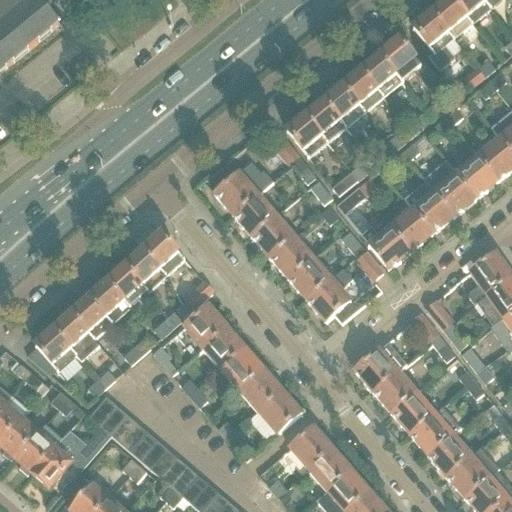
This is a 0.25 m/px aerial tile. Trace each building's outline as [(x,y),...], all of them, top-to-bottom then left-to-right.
[(0,0),(0,75),(59,27),(39,3),(43,0),(0,0)] [(480,0),(452,0),(450,2),(472,28),(490,13),(480,0)] [(480,0),(490,13),(505,0),(480,0)] [(450,2),(432,17),(453,43),(472,28),(450,2)] [(453,43),(432,17),(411,34),(412,35),(414,34),(433,57),(428,62),(439,75),(454,62),(444,50),(453,43)] [(400,43),(380,59),(401,86),(414,75),(428,93),(439,85),(421,63),(418,66),(410,56),(413,53),(403,42),(401,44),(400,43)] [(380,59),(361,74),(383,101),(401,86),(380,59)] [(488,64),(478,73),(485,82),(495,73),(488,64)] [(478,73),(464,84),(471,93),(485,82),(478,73)] [(361,74),(343,89),(364,116),(383,101),(361,74)] [(500,78),(490,86),(496,94),(506,86),(500,78)] [(490,86),(479,95),(485,103),(496,94),(490,86)] [(343,89),(324,105),(345,131),(364,116),(343,89)] [(324,105),(305,120),(327,146),(345,131),(324,105)] [(433,109),(425,115),(432,124),(440,118),(433,109)] [(511,113),(490,131),(499,142),(511,157),(511,113)] [(457,114),(446,122),(452,130),(463,122),(457,114)] [(425,115),(415,123),(422,132),(432,124),(425,115)] [(327,146),(305,120),(285,136),(286,138),(288,136),(307,160),(305,161),(306,163),(327,146)] [(446,122),(436,130),(442,138),(452,130),(446,122)] [(402,134),(388,145),(395,154),(410,143),(402,134)] [(282,141),(272,149),(288,168),(298,160),(282,141)] [(511,157),(499,142),(477,160),(498,185),(511,172),(511,157)] [(395,154),(388,145),(376,154),(383,164),(395,154)] [(412,148),(402,157),(409,165),(419,157),(412,148)] [(402,157),(392,165),(399,174),(409,165),(402,157)] [(477,160),(455,177),(476,202),(498,185),(477,160)] [(300,163),(293,169),(300,178),(307,187),(315,181),(307,171),(300,163)] [(445,165),(424,183),(426,186),(433,195),(454,220),(476,202),(455,177),(445,165)] [(215,196),(214,197),(234,220),(258,199),(249,188),(261,178),(251,167),(240,177),(238,176),(237,177),(238,178),(216,197),(215,196)] [(362,168),(351,177),(358,185),(368,177),(362,168)] [(351,177),(332,191),(339,200),(358,185),(351,177)] [(368,183),(358,192),(358,193),(365,200),(375,192),(368,183)] [(318,186),(310,191),(324,209),(331,203),(332,202),(319,185),(318,186)] [(426,186),(404,204),(412,213),(432,238),(454,220),(433,195),(426,186)] [(358,193),(337,210),(344,219),(366,201),(365,200),(358,193)] [(234,220),(252,241),(277,220),(258,199),(234,220)] [(327,212),(321,218),(322,219),(330,229),(337,223),(338,222),(328,211),(328,212),(327,212)] [(412,213),(390,231),(410,256),(432,238),(412,213)] [(252,241),(270,263),(295,241),(277,220),(252,241)] [(371,231),(360,240),(368,249),(366,250),(367,251),(369,250),(376,259),(387,273),(386,274),(387,275),(388,274),(410,256),(390,231),(378,240),(371,231)] [(163,236),(143,254),(166,279),(186,262),(185,261),(183,262),(163,239),(164,237),(163,236)] [(350,236),(341,243),(353,257),(362,249),(350,236)] [(270,263),(289,284),(313,263),(295,241),(270,263)] [(362,249),(353,257),(358,263),(356,266),(372,285),(384,276),(362,249)] [(143,254),(125,270),(148,296),(166,279),(143,254)] [(474,310),(487,301),(511,283),(511,281),(495,258),(494,259),(495,260),(471,277),(470,276),(469,277),(479,290),(469,297),(468,303),(474,310)] [(313,263),(289,284),(307,305),(332,284),(331,283),(313,263)] [(125,270),(107,286),(130,312),(148,296),(125,270)] [(344,273),(307,305),(327,328),(328,327),(327,325),(349,306),(350,308),(352,307),(341,294),(353,284),(344,273)] [(511,283),(487,301),(477,308),(494,330),(503,324),(511,317),(511,283)] [(107,286),(89,302),(112,328),(130,312),(107,286)] [(187,304),(183,308),(191,317),(195,313),(197,312),(213,297),(214,296),(205,286),(186,303),(187,304)] [(89,302),(72,318),(94,344),(112,328),(89,302)] [(437,306),(427,314),(443,333),(451,327),(453,325),(437,306)] [(177,314),(176,314),(184,323),(185,322),(186,321),(191,317),(183,308),(177,314)] [(184,330),(204,354),(228,333),(208,309),(207,310),(208,312),(186,331),(185,329),(184,330)] [(168,322),(164,325),(165,325),(166,326),(172,333),(182,325),(174,316),(168,322)] [(511,317),(503,324),(511,336),(502,342),(501,347),(507,355),(510,353),(511,351),(511,317)] [(72,318),(54,334),(77,360),(82,366),(100,350),(94,344),(72,318)] [(422,319),(412,328),(427,346),(430,344),(438,337),(422,319)] [(164,325),(154,334),(161,343),(172,333),(166,326),(165,325),(164,325)] [(451,327),(443,333),(451,344),(459,337),(451,327)] [(204,354),(223,375),(247,354),(228,333),(204,354)] [(76,360),(54,334),(34,352),(34,353),(36,352),(57,375),(55,377),(56,378),(76,360)] [(438,337),(430,344),(446,365),(455,359),(438,337)] [(459,337),(451,344),(459,354),(467,348),(459,337)] [(144,343),(134,352),(142,360),(149,353),(152,351),(147,346),(146,344),(145,343),(144,343)] [(374,397),(398,376),(407,368),(388,347),(380,355),(378,353),(377,354),(378,355),(356,375),(355,374),(354,375),(374,397)] [(161,352),(153,359),(162,369),(163,368),(170,362),(161,351),(161,352)] [(134,352),(124,361),(125,361),(132,369),(142,360),(134,352)] [(223,375),(241,396),(265,375),(247,354),(223,375)] [(476,360),(468,367),(476,377),(478,376),(480,375),(485,371),(476,360)] [(14,375),(25,385),(31,377),(20,368),(14,375)] [(478,376),(476,377),(485,388),(486,387),(494,381),(485,371),(480,375),(478,376)] [(108,375),(98,384),(106,392),(116,383),(108,375)] [(241,396),(259,417),(283,396),(265,375),(241,396)] [(467,375),(458,382),(466,391),(474,384),(467,375)] [(374,397),(392,418),(417,397),(398,376),(374,397)] [(31,377),(25,385),(36,395),(43,387),(31,377)] [(98,384),(88,393),(96,401),(106,392),(98,384)] [(191,384),(182,391),(191,401),(199,394),(191,384)] [(474,384),(466,391),(475,402),(475,403),(484,396),(474,384)] [(199,394),(191,401),(200,411),(208,404),(199,394)] [(283,396),(259,417),(278,440),(280,439),(278,437),(300,418),(302,420),(303,419),(283,396)] [(60,397),(52,407),(58,413),(67,403),(60,397)] [(392,418),(410,439),(435,418),(417,397),(392,418)] [(107,402),(90,421),(100,430),(117,410),(107,401),(107,402)] [(503,409),(511,420),(511,403),(511,402),(503,409)] [(67,403),(58,413),(66,420),(75,410),(67,403)] [(0,447),(21,423),(5,408),(0,413),(0,447)] [(117,410),(100,430),(102,431),(110,439),(127,419),(117,410)] [(410,439),(429,460),(453,439),(461,432),(443,411),(435,418),(410,439)] [(127,419),(110,439),(111,440),(120,447),(138,427),(127,419)] [(502,419),(494,425),(494,426),(501,435),(509,427),(504,421),(503,419),(502,419)] [(14,461),(16,463),(38,437),(21,423),(0,447),(0,449),(5,454),(3,456),(11,463),(14,461)] [(219,433),(218,433),(227,444),(228,443),(236,437),(226,426),(219,433)] [(138,427),(120,447),(131,456),(148,436),(138,427)] [(511,431),(509,427),(501,435),(510,446),(510,447),(511,445),(511,431)] [(38,437),(16,463),(22,468),(20,471),(28,478),(31,475),(32,477),(59,446),(62,443),(45,428),(38,437)] [(110,439),(102,431),(86,449),(96,457),(111,440),(110,439)] [(289,452),(309,475),(333,454),(313,431),(312,432),(313,434),(291,453),(290,451),(289,452)] [(32,477),(49,492),(72,466),(86,449),(75,440),(75,439),(70,435),(70,436),(62,443),(59,446),(32,477)] [(148,436),(131,456),(141,465),(158,445),(148,436)] [(236,437),(228,443),(237,454),(245,447),(236,436),(236,437)] [(429,460),(447,481),(471,460),(453,439),(429,460)] [(158,445),(141,465),(151,473),(168,453),(158,445)] [(86,449),(72,466),(82,475),(96,457),(86,449)] [(447,481),(465,502),(490,481),(497,475),(499,473),(481,452),(471,460),(447,481)] [(168,453),(151,473),(161,482),(178,462),(168,453)] [(309,475),(328,497),(352,475),(333,454),(309,475)] [(178,462),(161,482),(168,488),(171,491),(188,471),(178,462)] [(122,473),(130,480),(139,470),(131,463),(122,473)] [(139,470),(130,480),(137,487),(146,476),(139,470)] [(188,471),(171,491),(175,494),(181,500),(198,480),(188,471)] [(328,497),(317,506),(322,511),(352,511),(370,496),(352,475),(328,497)] [(490,481),(465,502),(473,511),(496,511),(508,502),(511,498),(511,491),(497,475),(490,481)] [(198,480),(181,500),(183,501),(191,508),(209,488),(198,480)] [(270,491),(269,492),(278,502),(285,496),(287,495),(286,494),(285,492),(278,485),(270,491)] [(101,511),(110,502),(93,488),(71,511),(101,511)] [(168,488),(158,499),(166,506),(175,494),(171,491),(168,488)] [(209,488),(191,508),(195,511),(205,511),(219,497),(209,488)] [(175,494),(166,506),(173,511),(183,501),(181,500),(175,494)] [(285,496),(278,502),(284,509),(291,503),(285,496)] [(383,511),(370,496),(352,511),(383,511)] [(219,497),(205,511),(223,511),(229,506),(219,497)] [(496,511),(511,511),(511,498),(508,502),(496,511)] [(121,511),(110,502),(101,511),(121,511)]
